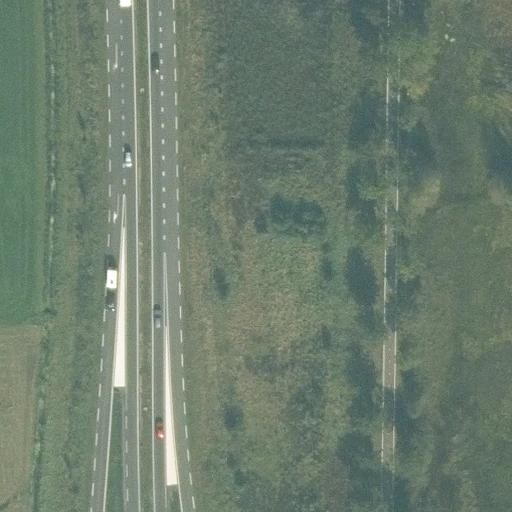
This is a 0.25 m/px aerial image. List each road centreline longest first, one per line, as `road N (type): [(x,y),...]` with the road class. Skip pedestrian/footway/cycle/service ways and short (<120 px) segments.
road 1 (primary): [(158,416),(149,0)]
road 2 (primary): [(126,0),(127,299)]
road 3 (primary): [(127,299),(104,405),(96,511)]
road 4 (primary): [(127,299),(134,511)]
